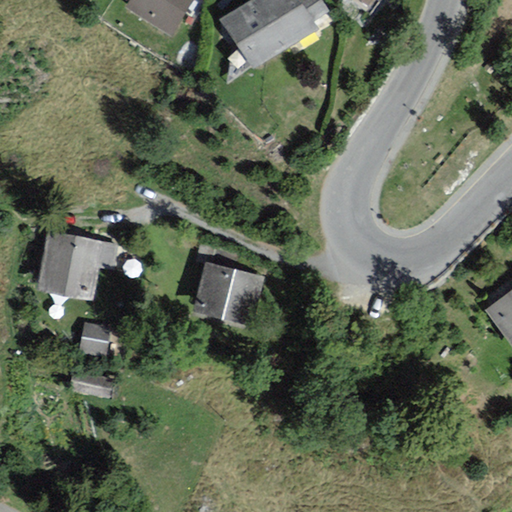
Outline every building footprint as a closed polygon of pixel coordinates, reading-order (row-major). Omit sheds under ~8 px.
[(200,0),(141,0),(137,9),(183,33),(200,0)] [(340,13),(331,0),(312,0),(310,1),(309,0),(266,0),(236,20),(270,69),(331,29),(326,22),(340,13)] [(117,244),(51,236),(44,290),(97,297),(100,269),(114,271),(117,244)] [(266,278),(209,267),(200,311),(256,322),(266,278)] [(511,299),(497,311),(511,329),(511,299)] [(115,327),(91,323),(87,349),(110,353),(115,327)]
